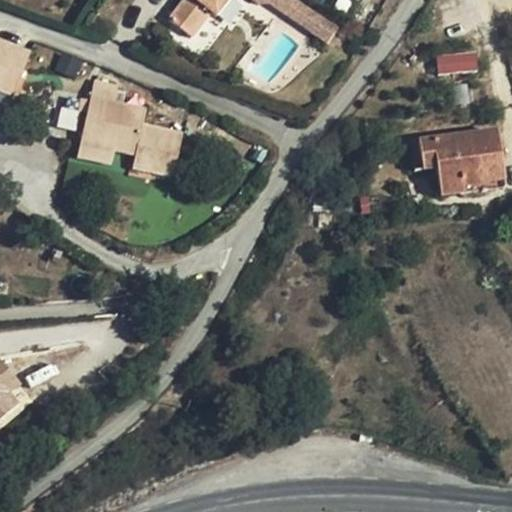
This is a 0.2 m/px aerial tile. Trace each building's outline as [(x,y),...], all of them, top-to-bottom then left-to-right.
[(185,0),(184,2),(169,21),(191,39),(211,14),(215,18),(229,0),(185,0)] [(295,0),(237,0),(237,2),(251,14),(258,5),(269,5),(299,22),(307,7),(295,0)] [(0,92),(13,97),(30,55),(0,43),(0,92)] [(438,55),(440,75),(480,71),(479,51),(438,55)] [(81,146),(115,153),(135,158),(132,170),(173,179),(182,137),(141,128),(145,112),(114,105),(118,87),(95,82),(90,102),(87,115),(81,146)] [(87,115),(90,102),(80,100),(78,113),(87,115)] [(498,132),(418,143),(422,172),(436,170),(440,198),(464,195),(462,188),(504,182),(498,132)] [(242,164),(257,172),(267,152),(253,145),(242,164)] [(115,153),(81,146),(78,160),(111,167),(115,153)] [(0,424),(22,403),(12,392),(23,381),(0,353),(0,424)]
